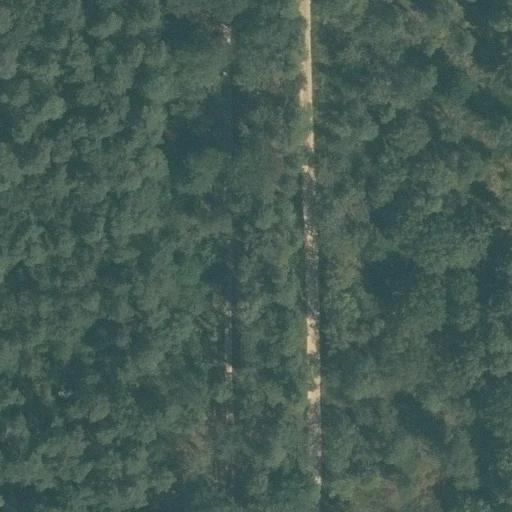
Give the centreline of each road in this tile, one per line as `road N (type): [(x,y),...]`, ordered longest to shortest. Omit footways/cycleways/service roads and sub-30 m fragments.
road 1 (track): [(313,511),(303,0)]
road 2 (track): [(225,0),(230,511)]
road 3 (track): [(0,385),(180,307),(229,304)]
